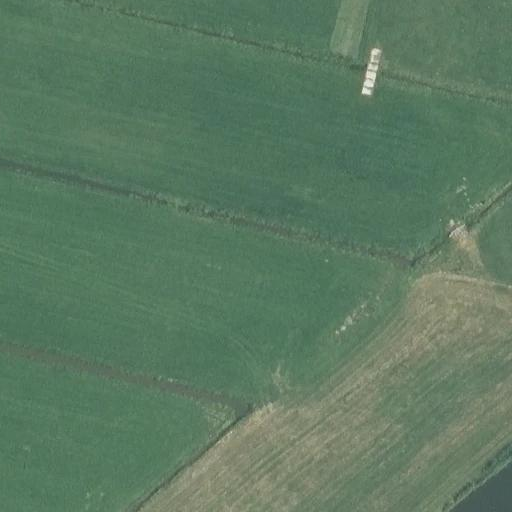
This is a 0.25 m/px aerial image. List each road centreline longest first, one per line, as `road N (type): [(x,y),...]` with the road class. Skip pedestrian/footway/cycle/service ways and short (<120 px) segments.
road 1 (track): [(511,265),(463,243),(366,95),(389,0)]
road 2 (track): [(404,511),(511,419)]
